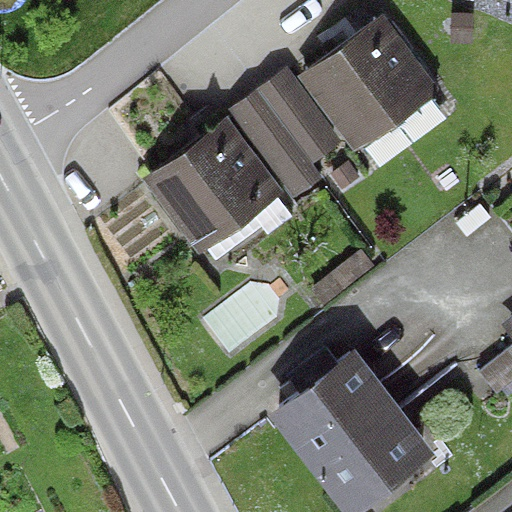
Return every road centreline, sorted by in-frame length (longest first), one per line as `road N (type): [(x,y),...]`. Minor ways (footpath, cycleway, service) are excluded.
road 1 (tertiary): [(0,173),(180,511)]
road 2 (residential): [(199,0),(92,84),(0,139)]
